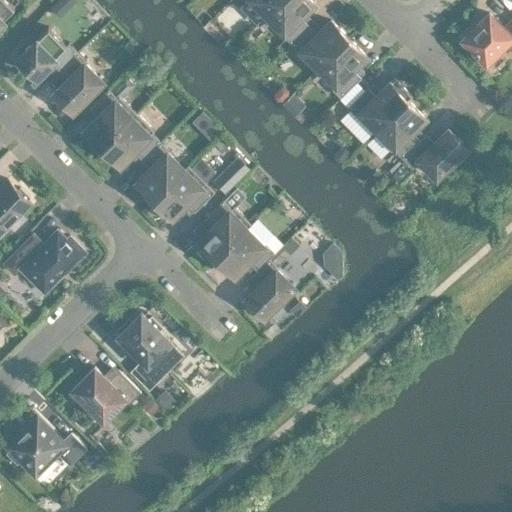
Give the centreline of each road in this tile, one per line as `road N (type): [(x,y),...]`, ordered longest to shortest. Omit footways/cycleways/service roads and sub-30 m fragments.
road 1 (residential): [(140,248),(0,107)]
road 2 (residential): [(0,386),(140,248)]
road 3 (residential): [(227,335),(140,248)]
